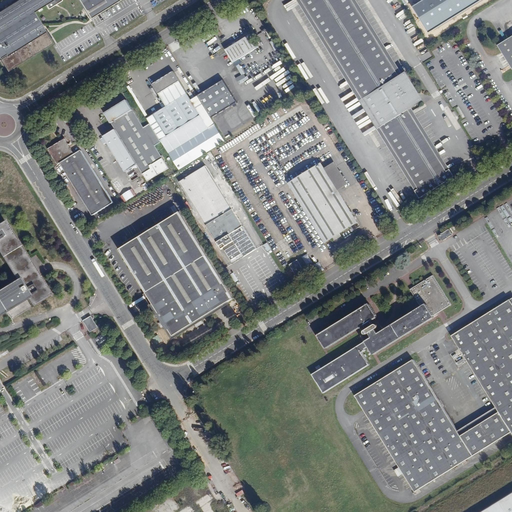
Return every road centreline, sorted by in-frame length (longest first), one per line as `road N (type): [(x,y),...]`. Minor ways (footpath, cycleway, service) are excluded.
road 1 (unclassified): [(164,385),(511,170)]
road 2 (unclassified): [(12,139),(164,385)]
road 3 (unknown): [(305,248),(237,145),(227,158),(290,257)]
road 4 (tertiary): [(20,127),(213,0)]
road 5 (tertiary): [(194,0),(11,110)]
road 6 (unknown): [(170,395),(151,417),(162,466),(88,511)]
road 7 (unclassified): [(164,385),(242,511)]
road 8 (unknown): [(328,149),(312,121),(267,147),(279,178)]
